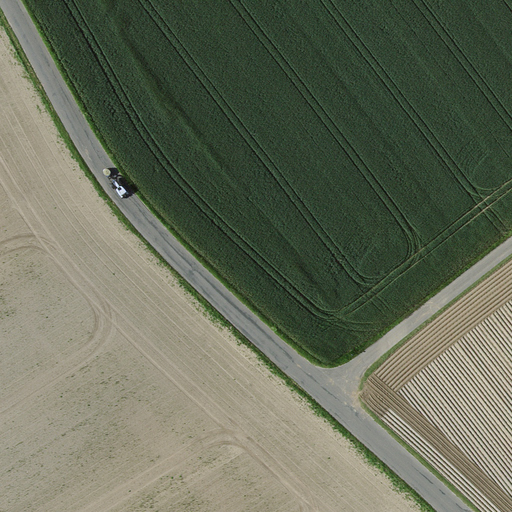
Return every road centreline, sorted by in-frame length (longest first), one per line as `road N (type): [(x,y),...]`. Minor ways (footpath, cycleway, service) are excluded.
road 1 (unclassified): [(325,389),(134,207),(87,143),(8,0)]
road 2 (unclassified): [(511,244),(325,389)]
road 3 (unclassified): [(456,511),(325,389)]
